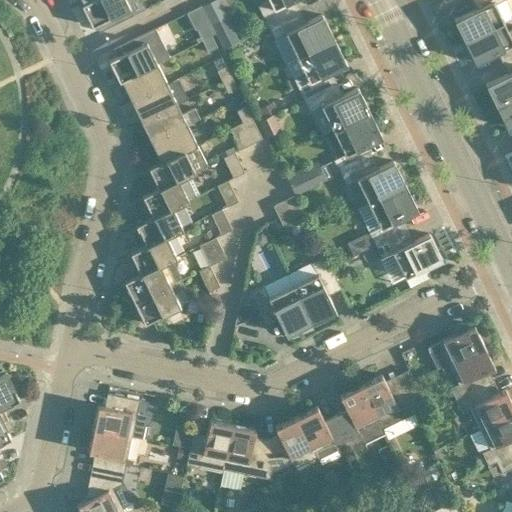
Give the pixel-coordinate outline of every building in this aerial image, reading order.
[(89,0),(84,3),(82,4),(92,25),(96,23),(99,30),(133,13),(130,6),(126,0),(89,0)] [(260,8),(268,25),(295,12),(290,0),(289,0),(267,0),(264,2),(260,8)] [(454,18),(464,40),(504,21),(511,16),(511,13),(505,0),(472,0),(476,7),(454,18)] [(286,32),(297,56),(334,38),(322,13),(301,23),(295,12),(268,25),(274,38),(286,32)] [(227,16),(211,24),(215,32),(222,47),(239,39),(227,16)] [(497,50),(502,61),(511,56),(511,27),(508,30),(504,21),(464,40),(475,61),(497,50)] [(210,22),(197,28),(202,39),(212,34),(211,34),(215,32),(211,24),(210,22)] [(117,55),(109,59),(119,80),(121,79),(157,62),(168,56),(154,27),(114,47),(117,55)] [(212,34),(202,39),(208,50),(217,46),(212,34)] [(293,75),(304,98),(331,85),(325,73),(346,63),(334,38),(297,56),(304,70),(293,75)] [(485,83),(496,104),(511,96),(511,56),(502,61),(507,72),(485,83)] [(121,79),(131,99),(167,82),(157,62),(121,79)] [(217,69),(222,80),(232,76),(226,64),(217,69)] [(232,76),(222,80),(228,91),(237,87),(232,76)] [(131,99),(141,120),(177,102),(167,82),(131,99)] [(321,105),(333,129),(370,111),(358,86),(337,96),(331,85),(304,98),(310,111),(321,105)] [(511,123),(511,96),(496,104),(506,126),(511,123)] [(272,101),(259,107),(264,118),(273,113),(277,111),(272,101)] [(141,120),(151,140),(187,123),(199,117),(194,106),(181,112),(177,102),(141,120)] [(236,109),(242,121),(252,117),(246,105),(236,109)] [(333,158),(339,171),(366,158),(361,146),(382,136),(370,111),(333,129),(345,152),(333,158)] [(259,120),(258,120),(266,135),(266,136),(266,135),(280,129),(273,113),(264,118),(259,120)] [(252,117),(242,121),(230,127),(240,148),(262,137),(252,117)] [(148,166),(149,167),(197,143),(187,123),(151,140),(161,160),(148,166)] [(149,167),(159,187),(189,173),(207,164),(197,143),(149,167)] [(223,156),(233,176),(244,171),(234,150),(223,156)] [(357,178),(369,202),(406,184),(393,159),(372,169),(366,158),(339,171),(346,184),(357,178)] [(316,160),(286,175),(295,194),(326,179),(316,160)] [(159,187),(142,195),(153,216),(172,206),(199,193),(192,178),(189,173),(159,187)] [(217,184),(227,205),(238,200),(228,179),(217,184)] [(357,207),(372,239),(375,244),(402,230),(397,219),(418,208),(406,184),(369,202),(357,207)] [(305,215),(295,194),(284,199),(294,220),(305,215)] [(294,220),(284,199),(273,204),(279,216),(283,225),(294,220)] [(153,216),(136,223),(143,237),(146,244),(166,235),(182,227),(172,206),(153,216)] [(211,213),(221,233),(232,228),(222,207),(211,213)] [(210,229),(202,233),(206,241),(214,237),(210,229)] [(402,230),(375,244),(381,257),(393,251),(405,275),(442,257),(429,232),(408,242),(402,230)] [(146,244),(130,252),(136,263),(140,272),(172,257),(176,255),(172,246),(166,235),(146,244)] [(226,256),(216,236),(214,237),(206,241),(199,244),(209,264),(210,264),(226,256)] [(316,273),(293,284),(311,321),(335,309),(325,288),(338,282),(324,254),(324,255),(318,257),(311,261),(316,273)] [(124,280),(134,301),(180,278),(182,278),(172,257),(140,272),(124,280)] [(209,290),(220,285),(210,264),(209,264),(198,269),(209,290)] [(180,278),(134,301),(144,322),(180,305),(174,293),(185,288),(180,278)] [(311,321),(293,284),(269,296),(263,284),(250,291),(263,318),(276,312),(286,333),(311,321)] [(437,367),(448,362),(484,344),(474,323),(427,347),(437,367)] [(450,386),(456,398),(489,382),(483,371),(494,366),(484,344),(448,362),(458,382),(450,386)] [(0,407),(3,406),(19,398),(7,374),(0,372),(0,407)] [(381,373),(360,383),(382,428),(415,412),(410,403),(398,379),(387,384),(381,373)] [(410,403),(423,397),(411,373),(398,379),(410,403)] [(470,407),(480,427),(511,410),(511,401),(505,388),(486,398),(481,387),(489,383),(489,382),(456,398),(462,411),(470,407)] [(346,408),(335,413),(350,443),(355,454),(367,447),(364,442),(384,433),(382,428),(360,383),(339,394),(346,408)] [(93,426),(132,435),(142,437),(145,424),(150,420),(152,411),(146,410),(148,400),(112,393),(110,406),(98,404),(93,426)] [(317,405),(296,415),(316,456),(317,456),(320,463),(339,454),(337,449),(350,443),(335,413),(324,419),(317,405)] [(0,407),(0,442),(11,437),(7,429),(11,427),(7,419),(8,418),(3,406),(0,407)] [(481,451),(488,464),(496,460),(496,459),(511,450),(507,439),(511,436),(511,410),(480,427),(489,447),(481,451)] [(280,436),(267,443),(271,472),(292,461),(295,467),(316,456),(296,415),(275,425),(280,436)] [(186,463),(222,471),(232,423),(209,418),(205,439),(192,436),(189,448),(188,456),(187,459),(186,463)] [(232,423),(222,471),(223,471),(223,468),(271,478),(271,472),(267,443),(252,440),(255,428),(232,423)] [(174,442),(189,444),(191,427),(177,425),(174,442)] [(100,452),(97,464),(124,470),(132,435),(93,426),(88,449),(100,452)] [(178,446),(176,457),(187,459),(188,456),(189,448),(178,446)] [(511,450),(496,459),(496,460),(502,471),(508,468),(511,466),(511,450)] [(76,503),(80,511),(111,511),(123,507),(113,487),(122,482),(124,470),(97,464),(91,496),(76,503)] [(435,465),(421,472),(426,481),(439,474),(435,465)] [(417,470),(410,474),(414,482),(422,479),(417,470)] [(457,476),(454,471),(447,474),(450,479),(457,476)] [(460,477),(450,482),(456,495),(467,490),(460,477)] [(392,486),(382,491),(386,499),(396,494),(392,486)] [(165,494),(163,503),(176,506),(178,497),(165,494)] [(376,496),(367,500),(371,509),(380,505),(376,496)] [(433,511),(459,511),(454,501),(433,511)]
